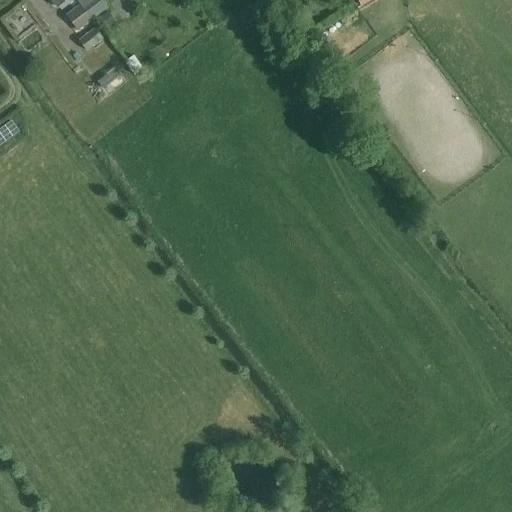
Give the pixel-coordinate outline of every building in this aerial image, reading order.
[(51,0),(57,6),(64,0),(76,0),(80,5),(66,15),(77,31),(93,20),(78,0),(51,0)] [(78,0),(93,20),(106,10),(99,0),(78,0)] [(100,19),(108,29),(116,23),(109,13),(100,19)] [(32,48),(42,40),(31,25),(21,33),(32,48)] [(94,28),(79,40),(88,52),(103,40),(94,28)] [(125,61),(134,75),(143,69),(134,55),(125,61)] [(118,67),(98,73),(103,89),(123,83),(118,67)]
